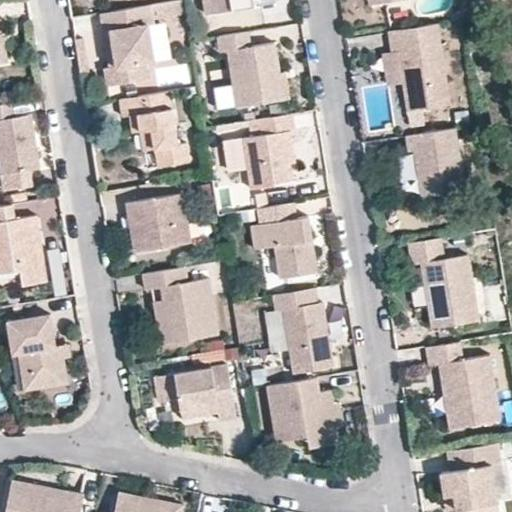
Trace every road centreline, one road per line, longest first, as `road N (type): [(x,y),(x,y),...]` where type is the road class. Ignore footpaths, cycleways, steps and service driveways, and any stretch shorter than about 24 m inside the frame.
road 1 (residential): [(319,0),(403,509)]
road 2 (residential): [(48,0),(124,455)]
road 3 (residential): [(124,455),(403,509)]
road 4 (residential): [(0,448),(124,455)]
